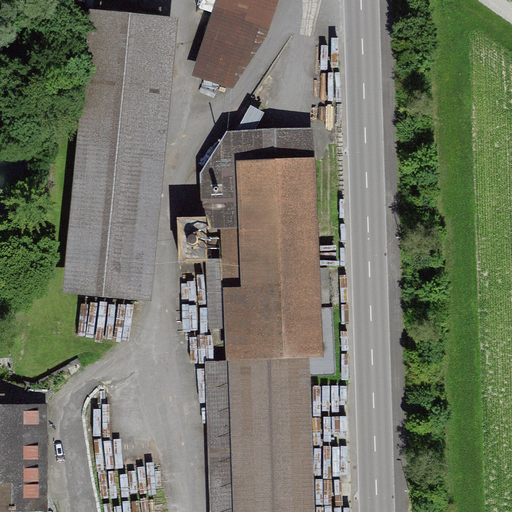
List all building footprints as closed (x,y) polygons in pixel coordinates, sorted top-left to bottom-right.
[(64,305),(144,311),(166,42),(86,36),(64,305)] [(307,132),(221,134),(222,177),(309,174),(307,132)] [(315,361),(309,174),(222,177),(228,364),(308,362),(315,361)] [(182,222),(182,261),(209,261),(209,222),(182,222)] [(217,511),(312,511),(308,362),(228,364),(213,365),(217,511)] [(0,511),(51,511),(51,406),(0,406),(0,511)]
